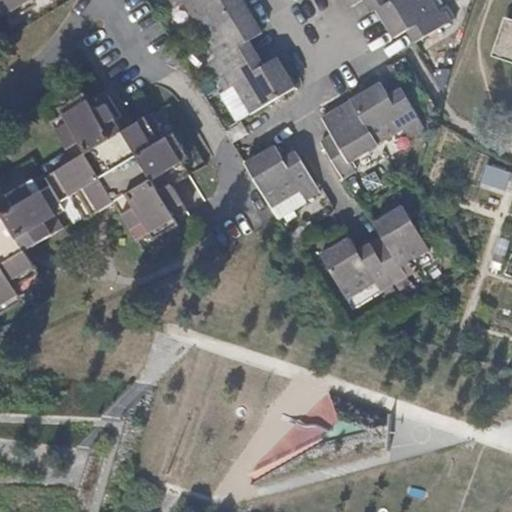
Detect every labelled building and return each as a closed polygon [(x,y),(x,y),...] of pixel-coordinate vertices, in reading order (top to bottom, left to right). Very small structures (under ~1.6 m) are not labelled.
[(0,0),(0,24),(1,26),(46,0),(0,0)] [(179,12),(194,39),(240,11),(233,0),(161,0),(170,17),(179,12)] [(368,19),(372,17),(400,0),(338,0),(348,16),(356,11),(355,10),(362,6),(368,19)] [(409,37),(415,51),(452,31),(443,16),(434,20),(422,0),(400,0),(372,17),(390,48),(403,41),(409,37)] [(362,22),(368,19),(362,6),(355,10),(356,11),(362,22)] [(198,70),(207,86),(252,60),(243,46),(249,42),(256,38),(240,11),(194,39),(208,63),(198,70)] [(511,23),(506,21),(493,60),(511,67),(511,23)] [(403,41),(410,54),(415,51),(409,37),(403,41)] [(260,73),(264,70),(249,42),(243,46),(252,60),(260,73)] [(227,93),(243,122),(290,94),(273,65),(264,70),(260,73),(252,60),(207,86),(215,100),(227,93)] [(349,107),(380,160),(411,141),(415,149),(425,143),(405,108),(390,116),(387,109),(376,91),(349,107)] [(52,176),(68,203),(81,224),(112,207),(135,245),(185,216),(168,190),(175,186),(186,179),(152,121),(122,138),(98,98),(47,128),(70,166),(52,176)] [(390,116),(405,108),(401,102),(387,109),(390,116)] [(325,160),(342,192),(360,183),(355,174),(380,160),(349,107),(319,124),(330,142),(336,153),(325,160)] [(319,149),(325,160),(336,153),(330,142),(319,149)] [(307,202),(322,195),(302,159),(287,166),(284,160),(277,148),(248,165),(274,209),(302,193),(307,202)] [(287,166),(302,159),(298,152),(284,160),(287,166)] [(481,187),(508,190),(510,170),(484,167),(481,187)] [(58,208),(68,203),(52,176),(43,182),(46,186),(58,208)] [(62,214),(58,208),(46,186),(42,189),(37,180),(4,201),(0,194),(0,313),(41,289),(22,258),(60,236),(51,220),(62,214)] [(371,251),(393,289),(405,283),(399,272),(425,256),(399,209),(368,226),(377,240),(380,246),(371,251)] [(354,253),(346,239),(316,257),(341,305),(373,288),(379,298),(393,289),(371,251),(357,259),(354,253)] [(377,240),(354,253),(357,259),(371,251),(380,246),(377,240)]
